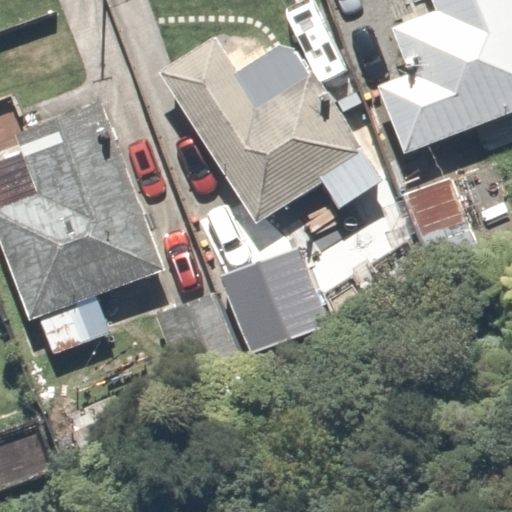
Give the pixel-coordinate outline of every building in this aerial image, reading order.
[(462,145),(435,0),(355,0),(363,47),(302,57),(313,120),(292,123),(305,203),(462,145)] [(511,0),(495,0),(485,2),(495,72),(474,73),(489,147),(511,140),(511,0)] [(164,74),(80,110),(145,263),(282,191),(240,100),(185,123),(164,74)] [(0,336),(70,324),(39,144),(0,150),(0,336)] [(461,172),(403,196),(437,276),(494,251),(461,172)]
